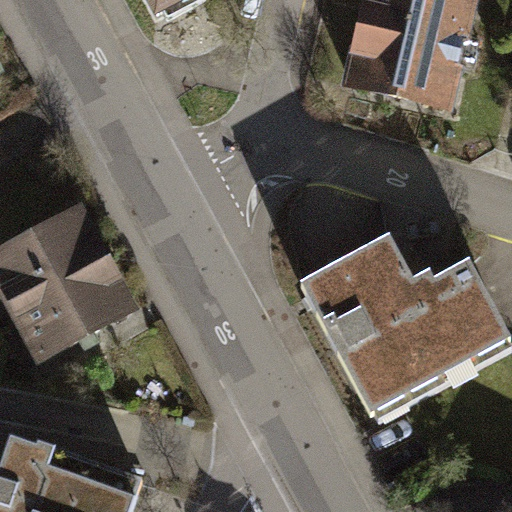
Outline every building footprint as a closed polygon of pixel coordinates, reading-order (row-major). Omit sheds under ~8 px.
[(150,0),(159,17),(191,0),(150,0)] [(471,0),(373,0),(353,90),(446,111),(471,0)] [(73,211),(0,250),(0,298),(37,365),(129,314),(73,211)] [(304,281),(373,409),(511,335),(511,327),(475,260),(437,280),(429,265),(410,275),(389,236),(304,281)] [(127,511),(136,486),(6,442),(0,462),(0,511),(127,511)]
